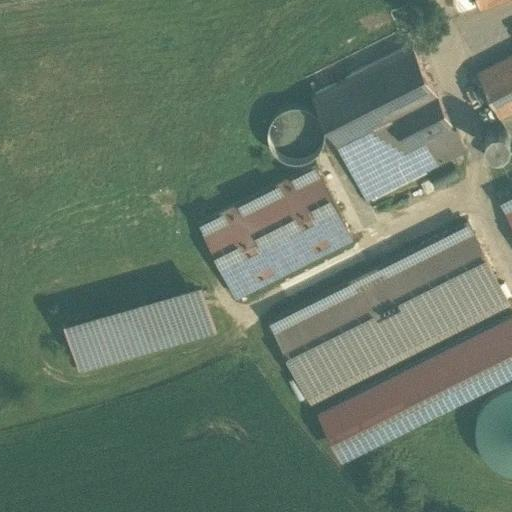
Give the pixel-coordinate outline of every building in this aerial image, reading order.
[(413,44),(312,95),(366,201),(467,151),(413,44)] [(511,55),(478,73),(509,133),(511,138),(511,55)] [(323,143),(325,132),(322,121),(316,112),(306,106),(295,104),(284,106),(275,113),(269,122),(267,133),(269,144),(276,154),(285,160),(296,162),(307,159),(317,153),(323,143)] [(509,143),(510,138),(509,133),(506,129),(502,127),(497,126),(492,127),(488,130),(486,134),(485,139),(486,144),(489,148),(493,150),(498,151),(503,150),(507,147),(509,143)] [(316,166),(199,225),(235,296),(352,238),(316,166)] [(511,191),(499,198),(511,223),(511,191)] [(467,222),(271,320),(312,401),(508,303),(467,222)] [(203,281),(64,320),(79,373),(218,334),(203,281)] [(511,311),(318,409),(342,456),(511,371),(511,311)] [(490,393),(480,405),(475,420),(475,436),(481,450),(491,462),(505,470),(511,470),(511,382),(503,385),(490,393)]
